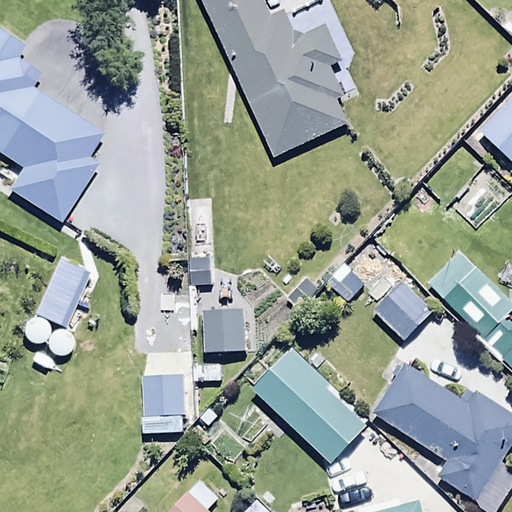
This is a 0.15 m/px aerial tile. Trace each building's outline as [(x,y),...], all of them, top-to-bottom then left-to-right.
[(255,0),(197,0),(270,159),(343,126),(332,102),(339,99),(324,66),(335,61),(321,29),(291,42),(279,15),(265,21),(255,0)] [(0,157),(19,169),(5,192),(56,224),(93,166),(82,159),(98,133),(28,88),(36,75),(11,59),(19,47),(0,34),(0,157)] [(511,168),(511,92),(474,134),(511,168)] [(511,320),(507,325),(500,317),(508,310),(459,257),(426,287),(511,382),(511,320)] [(339,266),(328,278),(336,286),(331,291),(344,304),(361,287),(339,266)] [(428,316),(399,285),(370,311),(399,343),(428,316)] [(240,309),(199,311),(202,357),(242,355),(240,309)] [(287,348),(246,391),(326,467),(367,424),(287,348)] [(404,364),(370,413),(441,463),(431,477),(481,511),(491,511),(511,483),(511,471),(498,462),(511,441),(511,416),(473,390),(463,404),(404,364)] [(71,511),(108,511),(159,456),(131,430),(63,504),(71,511)] [(215,501),(194,482),(165,511),(204,511),(205,511),(215,501)] [(262,511),(251,501),(241,511),(262,511)] [(415,511),(413,503),(382,511),(415,511)]
